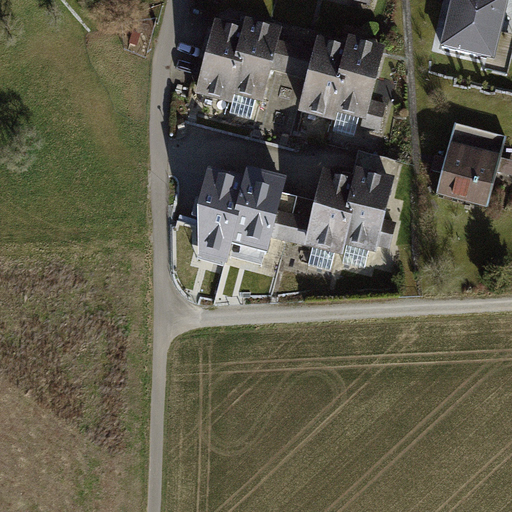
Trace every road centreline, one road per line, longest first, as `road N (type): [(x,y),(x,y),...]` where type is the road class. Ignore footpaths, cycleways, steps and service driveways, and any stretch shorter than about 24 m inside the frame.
road 1 (residential): [(157,511),(160,110),(182,0)]
road 2 (track): [(161,319),(511,304)]
